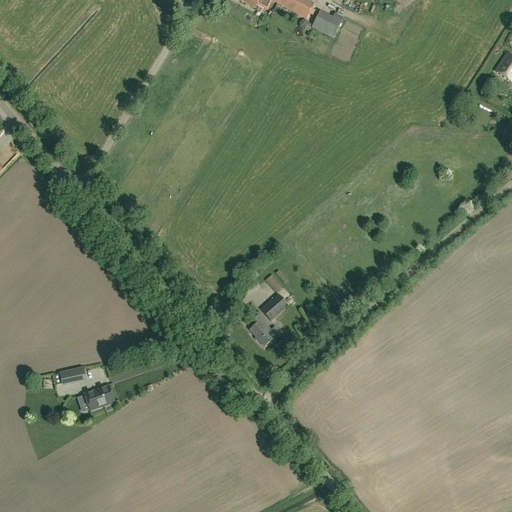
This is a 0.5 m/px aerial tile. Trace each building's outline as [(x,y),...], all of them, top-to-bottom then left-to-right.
[(315,5),(305,0),(237,0),(255,9),(259,0),(269,0),(307,20),(315,5)] [(312,28),(334,40),(341,24),(320,13),(312,28)] [(511,56),(507,53),(495,72),(511,83),(511,82),(511,56)] [(3,151),(11,150),(10,142),(2,143),(3,151)] [(271,322),(288,306),(278,294),(261,310),(271,322)] [(268,331),(269,330),(258,316),(251,323),(254,327),(250,330),(264,347),(274,339),(268,331)] [(86,379),(83,369),(71,372),(74,382),(86,379)] [(114,403),(109,387),(84,396),(90,411),(114,403)]
